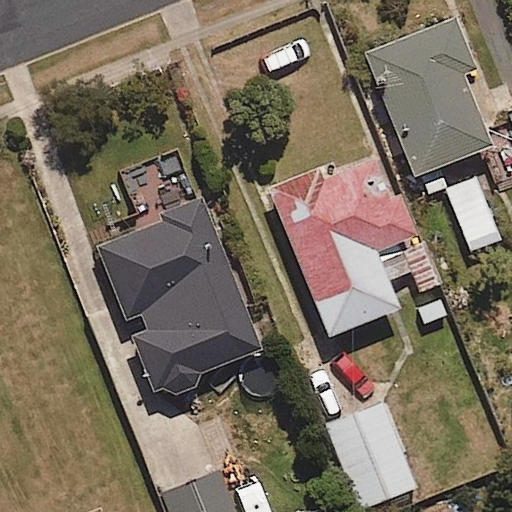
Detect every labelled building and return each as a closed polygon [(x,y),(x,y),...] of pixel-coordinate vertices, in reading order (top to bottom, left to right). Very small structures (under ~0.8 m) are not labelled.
[(413,181),(417,179),(425,200),(446,191),(438,171),(490,151),(462,78),(475,73),(455,23),(365,58),(413,181)] [(385,289),(409,278),(417,295),(435,287),(395,197),(386,201),(369,161),(327,180),(323,170),(260,197),(325,344),(395,313),(385,289)] [(469,255),(498,243),(474,181),(444,193),(469,255)] [(192,386),(192,382),(259,353),(196,208),(92,253),(154,399),(157,401),(160,403),(163,404),(167,405),(170,405),(174,405),(177,404),(181,403),(183,401),(186,399),(188,396),(190,393),(191,389),(192,386)] [(357,511),(361,511),(413,491),(378,404),(322,427),(357,511)] [(235,511),(221,472),(160,495),(165,511),(235,511)]
